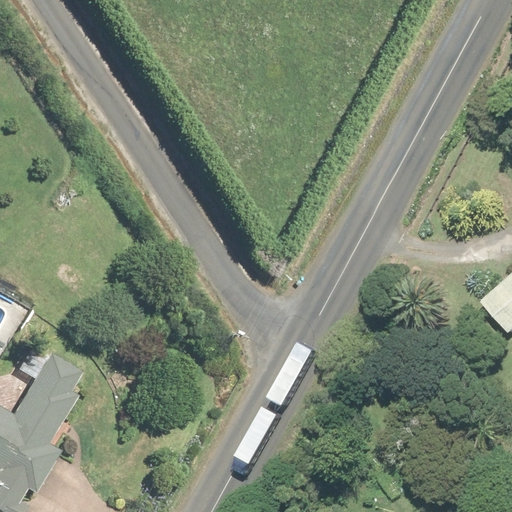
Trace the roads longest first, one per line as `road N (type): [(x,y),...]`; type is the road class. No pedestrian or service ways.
road 1 (unclassified): [(254,387),(17,0)]
road 2 (unclassified): [(478,0),(254,387)]
road 3 (unclassified): [(254,387),(189,511)]
